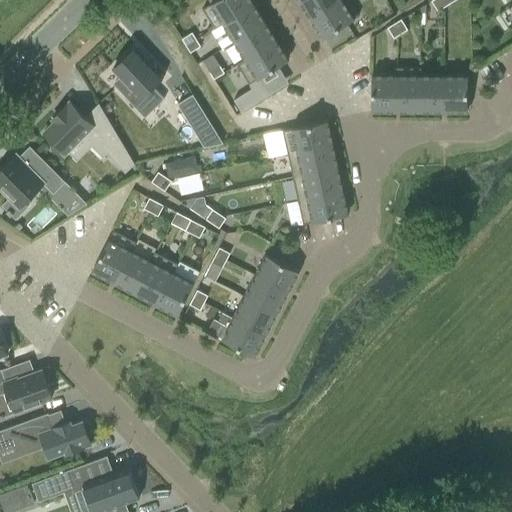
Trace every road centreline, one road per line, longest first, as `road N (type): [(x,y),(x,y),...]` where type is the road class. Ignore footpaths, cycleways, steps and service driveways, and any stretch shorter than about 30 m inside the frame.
road 1 (residential): [(0,251),(258,379),(274,368),(318,279),(362,239),(377,147)]
road 2 (residential): [(0,278),(145,432),(206,511)]
road 3 (residential): [(377,147),(279,0)]
road 4 (residential): [(377,147),(394,133),(497,122),(511,112)]
road 5 (tertiary): [(0,88),(88,0)]
